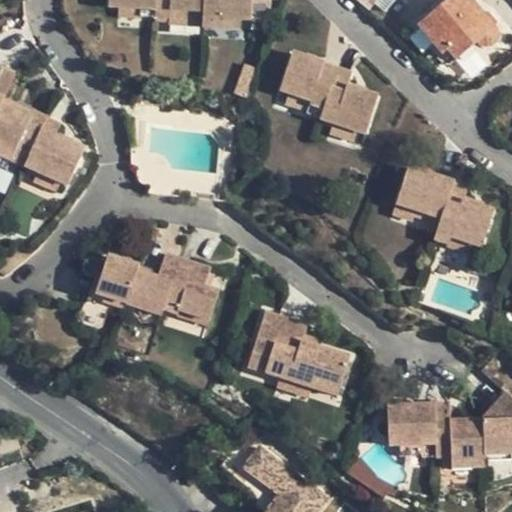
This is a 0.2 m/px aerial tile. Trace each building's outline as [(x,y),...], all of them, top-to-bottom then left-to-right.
[(140,18),(156,19),(157,0),(107,0),(107,7),(119,7),(140,8),(140,18)] [(157,0),(156,19),(170,20),(170,10),(191,11),(206,12),(206,0),(157,0)] [(205,29),(219,29),(219,18),(242,19),(253,19),(253,0),(206,0),(206,12),(205,29)] [(495,33),(491,28),(483,17),(468,0),(452,0),(419,27),(441,54),(446,51),(455,61),(474,45),(479,49),(483,50),(487,49),(491,47),(495,44),(496,39),(495,33)] [(119,17),(140,18),(140,8),(119,7),(119,17)] [(190,21),(191,11),(170,10),(170,20),(190,21)] [(487,14),(483,17),(491,28),(496,25),(487,14)] [(241,30),(242,19),(219,18),(219,29),(241,30)] [(301,54),(299,58),(314,64),(316,59),(301,54)] [(310,103),(307,115),(306,118),(319,122),(336,71),(314,64),(299,58),(291,56),(279,92),(286,95),(310,103)] [(13,72),(0,66),(0,99),(2,96),(13,72)] [(333,127),(356,135),(365,138),(378,102),(365,97),(346,91),(348,84),(350,76),(336,71),(319,122),(333,127)] [(367,90),(348,84),(346,91),(365,97),(367,90)] [(283,106),(307,115),(310,103),(286,95),(283,106)] [(32,110),(2,96),(0,99),(0,101),(30,116),(31,112),(32,110)] [(0,143),(14,150),(10,160),(23,166),(44,118),(31,112),(30,116),(0,101),(0,143)] [(37,173),(64,185),(68,187),(83,152),(54,137),(59,124),(44,118),(23,166),(37,173)] [(353,144),(356,135),(333,127),(330,136),(353,144)] [(0,155),(10,160),(14,150),(0,143),(0,155)] [(0,191),(5,193),(12,172),(0,167),(0,191)] [(423,231),(439,236),(454,187),(407,172),(397,206),(427,216),(425,221),(423,231)] [(59,195),(64,185),(37,173),(32,183),(59,195)] [(439,236),(472,247),(483,250),(494,214),(464,205),(468,192),(454,187),(439,236)] [(415,218),(425,221),(427,216),(397,206),(394,217),(413,223),(415,218)] [(469,254),(472,247),(439,236),(436,244),(469,254)] [(162,313),(178,262),(164,258),(156,281),(137,275),(127,307),(160,318),(162,313)] [(108,259),(104,272),(92,310),(123,320),(127,307),(137,275),(139,269),(108,259)] [(162,313),(176,317),(177,313),(209,323),(218,295),(210,292),(203,289),(209,272),(178,262),(162,313)] [(83,307),(92,310),(104,272),(95,270),(83,307)] [(216,275),(209,272),(203,289),(210,292),(216,275)] [(156,331),(160,318),(127,307),(123,320),(156,331)] [(205,334),(209,323),(177,313),(176,317),(174,324),(205,334)] [(271,376),(308,389),(311,379),(338,388),(349,358),(317,348),(300,342),(303,334),(305,327),(265,313),(246,368),(271,376)] [(318,340),(303,334),(300,342),(317,348),(318,340)] [(482,371),(506,391),(511,396),(511,361),(500,351),(482,371)] [(305,399),(308,389),(271,376),(269,385),(305,399)] [(335,398),(338,388),(311,379),(308,389),(335,398)] [(492,409),(483,421),(484,449),(511,449),(511,448),(511,396),(506,391),(492,409)] [(452,458),(452,460),(485,459),(484,449),(483,421),(451,421),(450,403),(435,404),(438,458),(452,458)] [(438,458),(435,404),(388,406),(389,445),(400,445),(400,444),(421,444),(422,456),(422,459),(438,458)] [(400,457),(422,456),(421,444),(400,444),(400,445),(400,457)] [(311,511),(324,495),(257,445),(240,469),(277,495),(264,511),(311,511)] [(511,457),(511,449),(484,449),(485,459),(511,457)] [(485,468),(485,459),(452,460),(452,469),(485,468)] [(400,488),(390,482),(386,489),(397,496),(400,488)]
